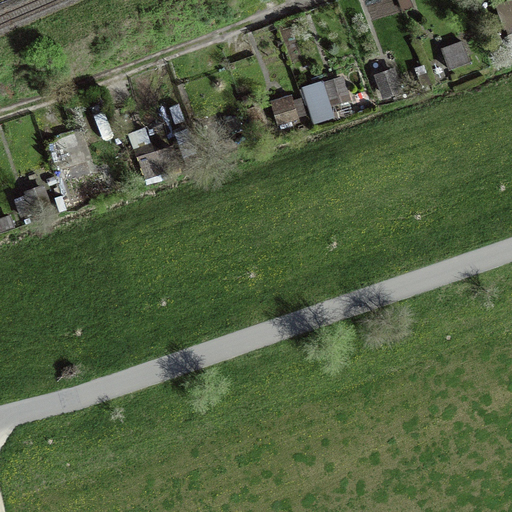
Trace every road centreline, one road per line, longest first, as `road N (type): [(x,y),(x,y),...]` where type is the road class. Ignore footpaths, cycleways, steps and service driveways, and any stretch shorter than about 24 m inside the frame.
road 1 (residential): [(511,237),(0,413)]
road 2 (track): [(308,0),(0,114)]
